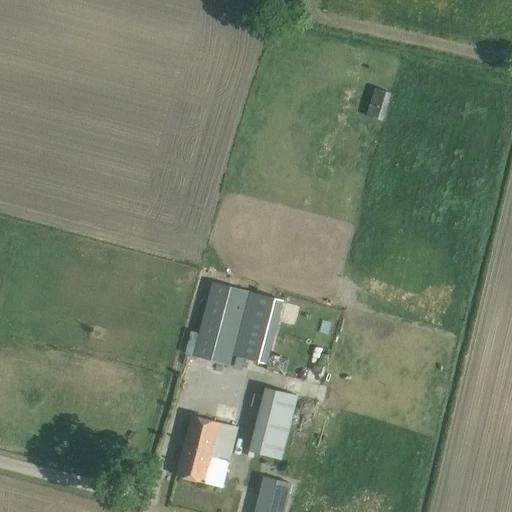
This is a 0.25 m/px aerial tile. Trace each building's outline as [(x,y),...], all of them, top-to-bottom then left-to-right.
[(367,115),(383,120),(391,93),(375,88),(367,115)] [(283,300),(214,282),(194,355),(229,364),(232,354),(266,363),(283,300)] [(267,463),(280,466),(298,397),(267,388),(251,450),(269,455),(267,463)] [(238,427),(192,415),(177,475),(223,487),(238,427)] [(296,511),(299,500),(255,488),(248,511),(296,511)]
